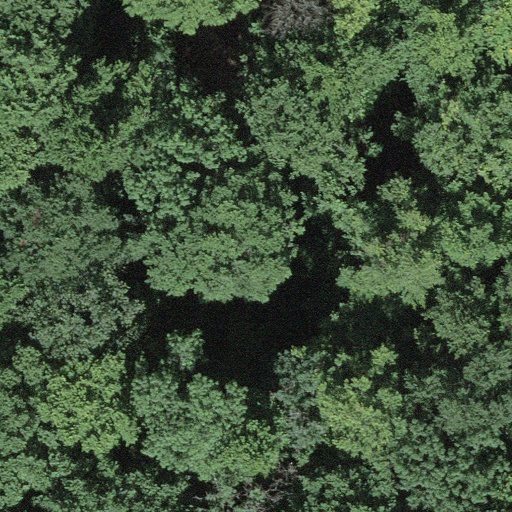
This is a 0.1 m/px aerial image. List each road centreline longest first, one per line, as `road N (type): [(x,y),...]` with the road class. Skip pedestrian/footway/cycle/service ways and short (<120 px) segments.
road 1 (track): [(188,0),(246,110),(359,167),(447,130),(511,91)]
road 2 (track): [(180,0),(117,36),(0,130)]
